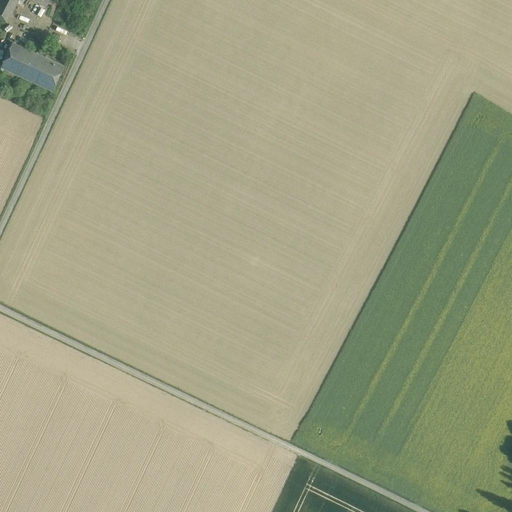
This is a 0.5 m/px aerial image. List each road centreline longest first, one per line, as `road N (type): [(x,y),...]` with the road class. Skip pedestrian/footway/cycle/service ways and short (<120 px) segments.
road 1 (unclassified): [(0,307),(429,511)]
road 2 (residential): [(108,0),(0,232)]
